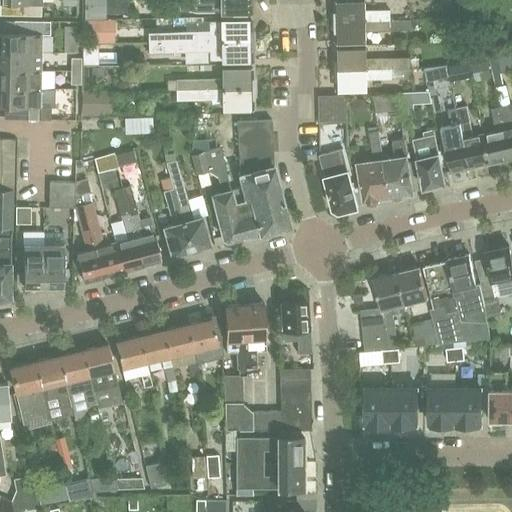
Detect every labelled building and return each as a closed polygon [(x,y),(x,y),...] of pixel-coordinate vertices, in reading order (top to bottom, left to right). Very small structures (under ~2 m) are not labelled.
[(41,3),(41,0),(0,0),(0,2),(30,3),(30,16),(40,16),(40,3),(41,3)] [(106,13),(105,0),(84,0),(84,19),(106,19),(106,13)] [(252,0),(175,0),(176,3),(196,3),(221,2),(221,13),(251,12),(250,1),(253,0),(252,0)] [(472,15),(471,0),(459,0),(460,15),(472,15)] [(332,13),(332,21),(390,21),(390,11),(365,11),(365,1),(334,1),(335,11),(332,13)] [(0,32),(0,52),(40,53),(40,33),(50,33),(50,20),(29,20),(29,33),(0,32)] [(209,31),(180,31),(160,32),(160,41),(253,40),(253,31),(251,30),(251,20),(209,21),(209,31)] [(366,31),(390,30),(411,30),(411,20),(390,21),(332,21),(332,28),(335,30),(335,41),(366,40),(366,31)] [(63,37),(76,37),(76,25),(63,25),(63,37)] [(482,36),(466,40),(470,60),(486,56),(482,36)] [(147,42),(147,51),(160,51),(186,51),(197,50),(210,50),(210,60),(222,60),(251,59),(251,49),(254,47),(253,40),(160,41),(147,42)] [(97,46),(83,46),(82,66),(96,66),(97,46)] [(334,61),(334,69),(391,68),(411,68),(411,58),(391,59),(366,59),(366,49),(336,50),(336,60),(334,61)] [(40,53),(0,52),(0,69),(40,70),(40,53)] [(500,73),(511,70),(511,52),(496,55),(500,73)] [(81,71),(81,58),(71,57),(70,71),(81,71)] [(488,60),(471,64),(475,81),(492,77),(488,60)] [(468,62),(450,66),(453,79),(471,75),(468,62)] [(424,69),(427,80),(449,75),(447,64),(424,69)] [(103,67),(91,67),(91,79),(103,79),(103,67)] [(167,89),(176,88),(198,88),(255,87),(254,79),(252,78),(252,67),(222,68),(222,79),(167,80),(167,89)] [(391,68),(334,69),(334,77),(336,79),(337,90),(367,89),(367,79),(411,78),(411,72),(411,68),(391,68)] [(0,88),(39,89),(54,89),(55,70),(40,70),(0,69),(0,88)] [(70,84),(80,84),(81,71),(70,71),(70,84)] [(255,87),(198,88),(176,88),(176,99),(223,98),(223,109),(253,108),(252,97),(255,96),(255,87)] [(0,88),(0,105),(4,106),(28,106),(28,120),(38,120),(38,107),(39,107),(54,107),(54,89),(39,89),(0,88)] [(80,91),(80,115),(111,116),(111,91),(80,91)] [(411,92),(399,92),(404,118),(416,115),(411,92)] [(373,95),(376,113),(389,111),(400,109),(397,93),(373,95)] [(345,94),(318,95),(319,124),(346,123),(345,94)] [(464,105),(457,106),(459,116),(470,168),(488,164),(489,163),(483,134),(481,134),(473,136),(466,104),(464,105)] [(511,107),(511,104),(498,107),(510,159),(511,158),(511,107)] [(440,126),(444,142),(450,172),(470,168),(459,116),(457,106),(447,108),(449,118),(450,118),(451,124),(440,126)] [(75,121),(75,107),(57,107),(56,120),(75,121)] [(489,163),(510,159),(498,107),(491,109),(496,131),(483,134),(489,163)] [(242,186),(230,189),(233,203),(231,203),(241,236),(244,235),(246,236),(258,233),(263,232),(283,226),(286,220),(272,168),(272,165),(271,152),(271,133),(271,119),(236,121),(238,172),(242,186)] [(380,198),(389,196),(383,159),(378,129),(368,131),(373,160),(357,163),(362,187),(364,201),(366,200),(370,202),(371,203),(372,203),(374,203),(375,203),(377,202),(378,201),(380,198)] [(428,190),(431,189),(434,188),(434,185),(445,183),(433,129),(423,132),(424,136),(412,139),(414,146),(417,159),(423,188),(426,187),(428,190)] [(383,159),(389,196),(392,196),(395,198),(401,196),(402,194),(404,193),(413,193),(403,137),(391,139),(394,157),(383,159)] [(0,138),(0,299),(10,297),(9,265),(10,265),(10,236),(11,226),(12,190),(13,139),(0,138)] [(233,203),(218,146),(190,154),(195,175),(207,172),(216,176),(220,192),(211,195),(221,237),(228,240),(241,236),(231,203),(233,203)] [(333,210),(339,212),(357,207),(342,148),(319,154),(333,210)] [(132,149),(114,154),(117,166),(135,161),(132,149)] [(117,167),(117,166),(114,154),(114,152),(94,157),(98,172),(117,167)] [(165,163),(169,177),(172,189),(191,252),(198,250),(199,248),(209,245),(201,216),(191,219),(184,195),(183,192),(185,191),(177,160),(165,163)] [(182,254),(191,252),(172,189),(169,177),(159,180),(165,200),(171,224),(162,226),(170,256),(181,253),(182,254)] [(49,181),(49,194),(74,194),(75,182),(49,181)] [(130,185),(122,187),(129,214),(143,265),(160,260),(149,217),(139,220),(130,185)] [(124,270),(143,265),(129,214),(122,187),(115,189),(127,238),(116,241),(124,270)] [(104,245),(93,201),(90,192),(82,195),(84,204),(103,276),(121,271),(113,243),(104,245)] [(73,207),(74,194),(49,194),(48,207),(73,207)] [(84,281),(103,276),(84,204),(76,206),(87,250),(76,253),(84,281)] [(16,206),(15,223),(28,223),(28,206),(26,206),(16,206)] [(43,244),(43,286),(63,286),(63,244),(63,231),(43,232),(43,244)] [(16,255),(16,281),(23,281),(23,286),(43,286),(43,244),(43,232),(23,232),(23,244),(23,255),(16,255)] [(489,267),(477,270),(480,283),(483,300),(495,297),(508,294),(511,293),(511,259),(509,245),(485,251),(486,257),(489,267)] [(440,343),(490,338),(483,300),(480,283),(476,283),(469,253),(424,264),(435,306),(431,307),(437,332),(440,343)] [(420,265),(397,271),(405,302),(428,296),(424,278),(420,265)] [(397,271),(374,277),(380,303),(382,308),(382,309),(390,307),(390,314),(407,310),(405,302),(397,271)] [(362,294),(354,295),(354,303),(363,302),(362,294)] [(305,300),(301,300),(280,302),(283,341),(296,340),(297,353),(311,352),(309,326),(307,326),(305,300)] [(265,350),(265,336),(263,303),(244,304),(245,367),(255,366),(255,350),(265,350)] [(244,304),(224,305),(226,351),(235,351),(236,367),(238,367),(238,373),(242,373),(245,373),(245,367),(244,304)] [(382,308),(362,310),(363,320),(376,318),(383,317),(384,328),(392,328),(390,314),(390,307),(382,309),(382,308)] [(187,324),(194,350),(196,361),(222,355),(221,315),(187,324)] [(376,318),(363,320),(364,330),(384,328),(383,317),(376,318)] [(187,324),(163,330),(169,356),(194,350),(187,324)] [(384,328),(364,330),(365,340),(385,338),(384,328)] [(392,328),(384,328),(385,338),(386,349),(391,349),(395,349),(393,328),(392,328)] [(163,330),(139,335),(146,361),(160,358),(166,383),(175,381),(169,356),(163,330)] [(426,345),(440,343),(437,332),(424,335),(426,345)] [(115,341),(121,367),(124,379),(140,375),(143,387),(151,385),(146,361),(139,335),(115,341)] [(385,338),(365,340),(366,351),(382,350),(386,349),(385,338)] [(108,342),(83,349),(94,394),(119,388),(108,342)] [(456,360),(465,360),(463,346),(455,347),(456,360)] [(455,347),(446,348),(447,361),(456,360),(455,347)] [(395,349),(391,349),(392,362),(400,361),(399,348),(395,349)] [(83,349),(59,355),(65,382),(68,393),(71,405),(72,405),(75,418),(79,417),(88,404),(96,402),(95,399),(94,394),(83,349)] [(386,349),(382,350),(383,363),(392,362),(391,349),(386,349)] [(59,355),(35,360),(41,387),(45,402),(58,398),(61,408),(71,405),(68,393),(65,382),(59,355)] [(50,423),(47,412),(41,388),(35,360),(11,366),(17,393),(21,408),(26,429),(50,423)] [(196,361),(188,363),(191,375),(199,373),(196,361)] [(279,369),(279,391),(309,390),(309,368),(279,369)] [(503,417),(510,417),(510,387),(507,387),(508,371),(490,371),(490,422),(503,422),(503,417)] [(280,429),(280,410),(253,410),(243,401),(242,373),(223,374),(225,425),(225,429),(239,429),(239,430),(265,430),(280,429)] [(6,383),(0,383),(0,474),(5,474),(0,441),(0,419),(10,418),(6,383)] [(392,386),(366,386),(366,423),(392,423),(392,386)] [(392,386),(392,423),(418,423),(418,386),(392,386)] [(456,423),(456,386),(430,386),(430,423),(456,423)] [(456,423),(482,423),(482,386),(456,386),(456,423)] [(279,391),(280,410),(310,410),(309,390),(279,391)] [(310,429),(310,410),(280,410),(280,429),(280,430),(310,429)] [(97,413),(89,416),(98,449),(106,446),(97,413)] [(54,438),(55,441),(58,452),(62,469),(71,466),(63,436),(54,438)] [(263,462),(263,449),(278,449),(278,461),(277,461),(277,462),(303,462),(303,436),(235,436),(235,462),(263,462)] [(58,452),(55,441),(46,444),(49,454),(58,452)] [(206,466),(218,465),(217,454),(205,455),(206,466)] [(205,480),(206,479),(205,455),(191,455),(191,477),(196,477),(196,489),(205,489),(205,480)] [(161,461),(145,465),(150,487),(166,484),(161,461)] [(235,462),(235,494),(253,494),(253,488),(303,488),(303,462),(277,462),(277,463),(278,463),(278,475),(263,475),(263,462),(235,462)] [(218,465),(206,466),(207,477),(219,476),(218,465)] [(40,507),(39,503),(36,487),(35,483),(33,474),(15,478),(17,489),(13,498),(26,502),(27,509),(40,507)] [(114,474),(89,478),(93,492),(117,489),(114,474)] [(35,483),(36,487),(39,503),(68,496),(65,483),(63,477),(35,483)] [(93,496),(93,492),(89,478),(89,477),(65,483),(68,496),(68,500),(93,496)] [(0,494),(0,506),(1,511),(14,511),(27,509),(26,502),(13,498),(0,494)] [(137,495),(128,496),(128,509),(137,509),(137,495)] [(204,511),(204,499),(195,499),(195,511),(204,511)] [(267,500),(267,511),(288,511),(288,500),(267,500)]
